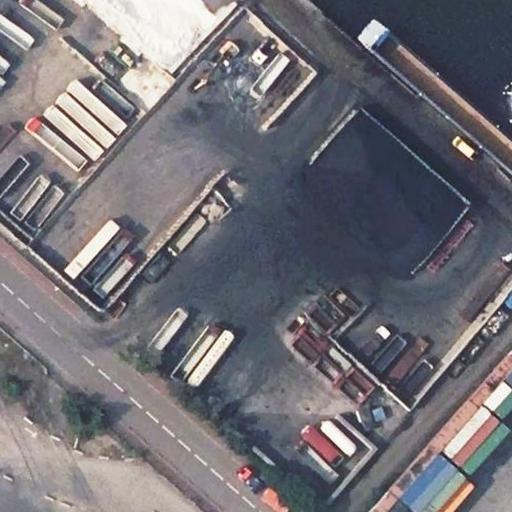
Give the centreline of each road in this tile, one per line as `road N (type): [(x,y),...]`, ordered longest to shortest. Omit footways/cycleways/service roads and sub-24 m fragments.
road 1 (unknown): [(279,0),(350,60),(89,360)]
road 2 (unknown): [(261,162),(377,287),(425,308),(452,299),(492,255),(500,194)]
road 3 (unknown): [(341,511),(511,334)]
